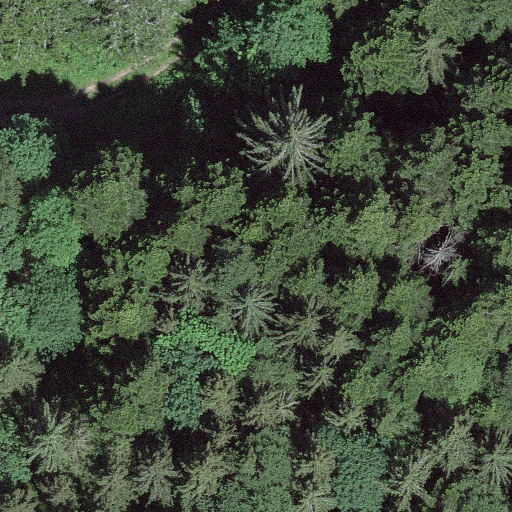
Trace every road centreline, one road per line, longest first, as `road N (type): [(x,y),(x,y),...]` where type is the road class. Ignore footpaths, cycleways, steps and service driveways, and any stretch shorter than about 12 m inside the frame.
road 1 (track): [(0,113),(69,131),(183,115),(373,0)]
road 2 (track): [(0,91),(69,131),(200,0)]
